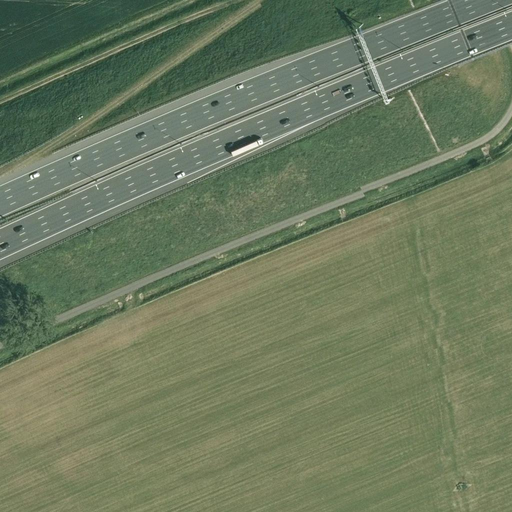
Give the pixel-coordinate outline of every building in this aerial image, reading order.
[(475,24),(468,25),(471,39),(478,37),(475,24)] [(463,32),(437,43),(439,48),(465,37),(463,32)] [(356,35),(341,41),(342,46),(358,41),(356,35)] [(321,47),(325,55),(335,51),(331,42),(321,47)] [(0,190),(13,185),(9,176),(0,180),(0,190)]
